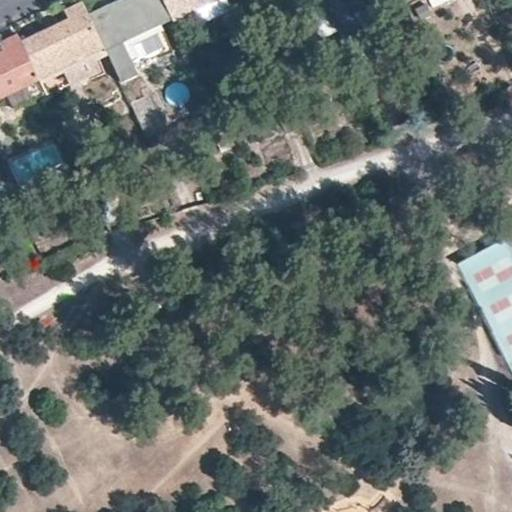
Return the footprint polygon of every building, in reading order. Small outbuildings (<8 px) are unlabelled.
[(171,20),(161,0),(114,0),(87,13),(121,84),(140,75),(132,58),(163,44),(155,27),(171,20)] [(222,0),(161,0),(171,20),(195,8),(201,20),(225,8),(222,0)] [(321,36),(337,29),(324,1),(323,0),(321,0),(308,8),(316,25),(321,36)] [(326,0),(324,1),(337,29),(340,34),(357,27),(348,10),(343,0),(326,0)] [(68,18),(20,41),(45,93),(46,95),(94,71),(88,53),(102,46),(87,13),(82,2),(64,10),(68,18)] [(0,42),(3,49),(0,50),(0,97),(6,94),(13,108),(45,93),(20,41),(16,34),(0,41),(0,42)] [(286,132),(301,125),(284,88),(268,96),(286,132)]
